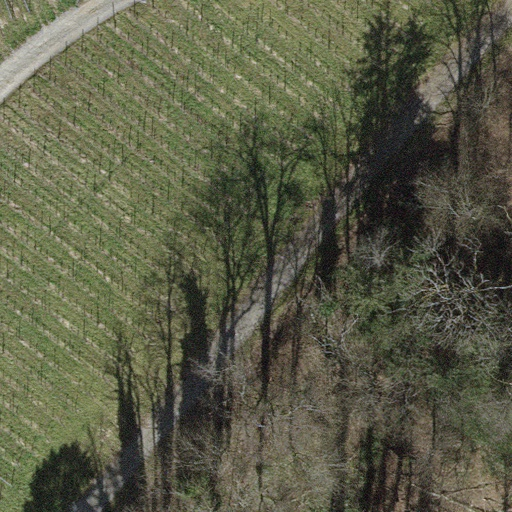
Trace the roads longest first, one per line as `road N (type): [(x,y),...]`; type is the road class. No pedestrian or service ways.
road 1 (track): [(511,45),(382,153),(86,511)]
road 2 (track): [(118,0),(30,56),(0,88)]
